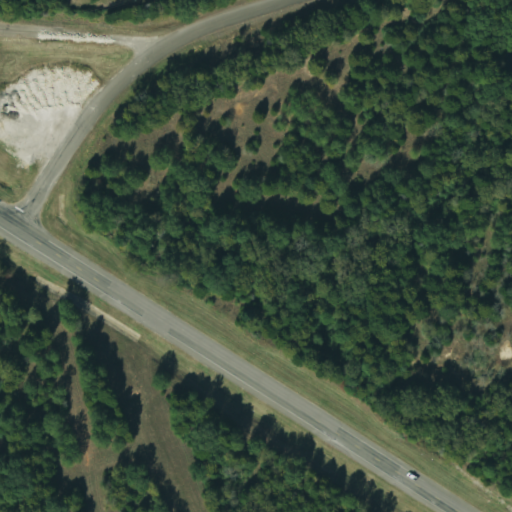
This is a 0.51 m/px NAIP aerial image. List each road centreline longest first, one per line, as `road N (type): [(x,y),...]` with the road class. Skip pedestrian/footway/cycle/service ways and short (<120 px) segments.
road 1 (secondary): [(462,511),(0,217)]
road 2 (residential): [(304,0),(213,27),(143,62),(82,124),(42,182),(21,231)]
